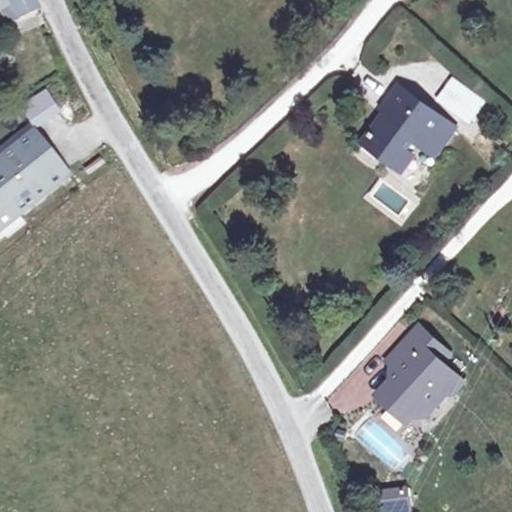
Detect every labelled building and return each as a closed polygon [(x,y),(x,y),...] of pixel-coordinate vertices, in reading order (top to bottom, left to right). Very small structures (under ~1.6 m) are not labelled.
[(466,128),(487,104),(454,75),(433,99),(466,128)] [(43,116),(70,101),(58,79),(31,94),(43,116)] [(434,157),(455,128),(401,88),(388,106),(395,111),(393,114),(390,112),(366,144),(399,168),(417,144),(434,157)] [(0,191),(48,148),(11,107),(0,117),(0,191)] [(455,394),(466,383),(437,357),(445,349),(421,327),(389,362),(401,373),(379,397),(391,408),(403,408),(415,417),(428,416),(448,395),(455,394)] [(409,424),(415,417),(403,408),(391,408),(409,424)] [(370,417),(354,434),(391,469),(407,452),(370,417)] [(409,511),(408,486),(379,488),(379,511),(409,511)]
